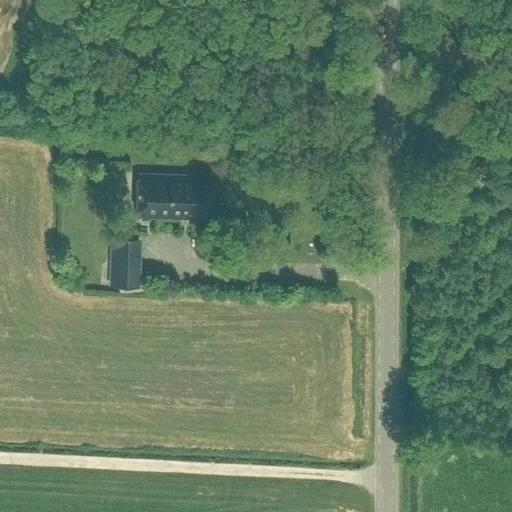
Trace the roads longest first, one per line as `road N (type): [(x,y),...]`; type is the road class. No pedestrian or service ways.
road 1 (tertiary): [(385,511),(388,0)]
road 2 (track): [(0,457),(385,479)]
road 3 (track): [(511,199),(474,205),(387,183)]
